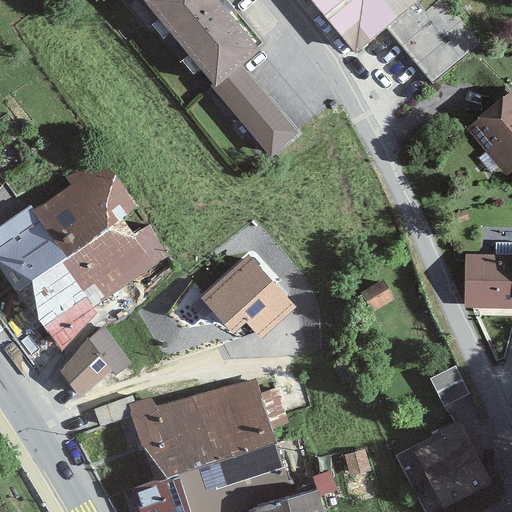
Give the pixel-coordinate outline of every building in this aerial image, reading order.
[(224,8),(217,0),(143,0),(142,1),(211,85),(240,61),(257,48),(224,8)] [(420,0),(311,0),(355,52),(387,28),(433,84),(481,45),(444,0),(440,0),(427,12),(418,2),(420,0)] [(301,133),(240,61),(211,85),(271,158),(301,133)] [(511,90),(467,127),(510,177),(511,175),(511,90)] [(50,205),(85,246),(149,200),(108,161),(65,177),(75,186),(50,205)] [(149,200),(85,246),(115,296),(171,256),(149,200)] [(0,266),(16,289),(85,246),(50,205),(39,212),(34,206),(0,229),(0,266)] [(115,296),(85,246),(16,289),(56,360),(104,312),(101,303),(115,296)] [(511,255),(466,254),(465,309),(511,308),(511,255)] [(249,257),(207,297),(233,324),(246,311),(263,328),(291,301),(249,257)] [(377,311),(397,298),(382,276),(362,290),(377,311)] [(104,325),(57,371),(81,398),(113,371),(116,376),(132,364),(104,325)] [(448,402),(473,390),(459,362),(434,375),(448,402)] [(179,475),(278,439),(257,377),(158,406),(152,397),(130,405),(142,446),(167,479),(179,475)] [(469,429),(465,422),(395,455),(423,511),(436,511),(497,478),(488,461),(498,454),(490,418),(469,429)] [(278,439),(179,475),(190,511),(245,511),(244,508),(300,491),(278,439)] [(190,511),(179,475),(167,479),(134,487),(142,511),(190,511)] [(254,508),(254,511),(324,511),(318,490),(254,508)]
